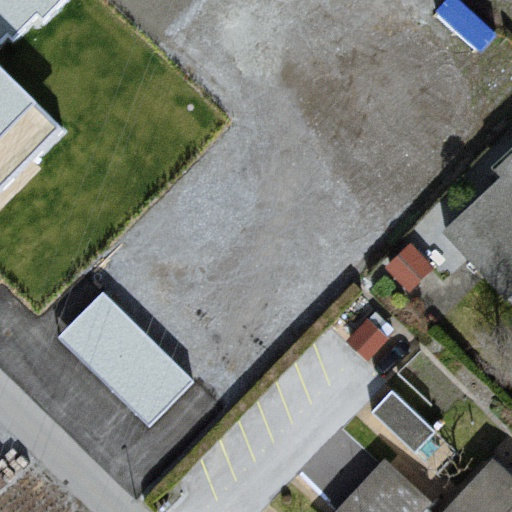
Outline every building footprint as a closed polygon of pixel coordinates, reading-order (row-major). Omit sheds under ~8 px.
[(0,198),(65,131),(0,67),(0,198)] [(511,176),(446,239),(511,309),(511,176)] [(149,412),(194,368),(106,278),(62,322),(149,412)] [(394,381),(376,400),(417,440),(435,422),(394,381)] [(511,511),(511,479),(495,463),(447,511),(429,511),(383,468),(340,511),(511,511)]
